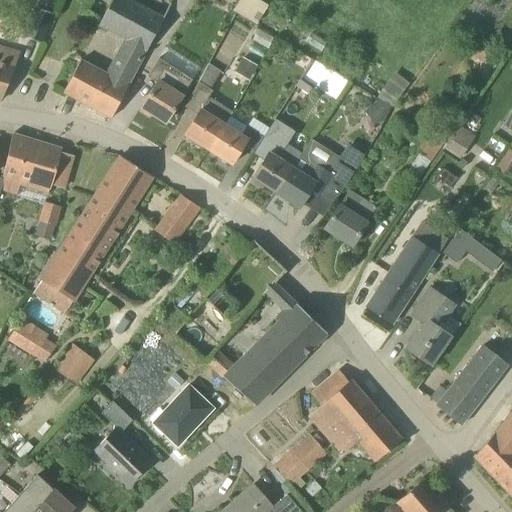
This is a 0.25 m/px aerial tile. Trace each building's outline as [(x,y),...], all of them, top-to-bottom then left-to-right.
[(164,20),(128,2),(124,0),(109,0),(96,26),(122,39),(105,75),(80,62),(63,93),(111,119),(164,20)] [(256,24),(267,4),(261,0),(237,0),(232,10),(256,24)] [(52,16),(37,9),(25,37),(40,44),(52,16)] [(18,54),(0,48),(0,100),(1,101),(14,68),(18,54)] [(242,57),(234,72),(250,80),(258,66),(242,57)] [(165,123),(182,96),(192,81),(159,59),(147,77),(157,83),(141,109),(165,123)] [(207,150),(231,110),(210,97),(213,91),(211,89),(221,72),(208,64),(185,108),(190,111),(197,115),(184,135),(207,150)] [(368,114),(384,122),(405,80),(390,72),(368,114)] [(337,75),(329,87),(339,93),(347,81),(337,75)] [(511,109),(501,125),(511,132),(511,109)] [(243,147),(251,152),(257,143),(262,136),(247,127),(246,126),(230,116),(233,112),(231,110),(207,150),(232,165),(243,147)] [(273,119),(264,137),(284,148),(294,129),(273,119)] [(474,137),(456,125),(441,148),(458,160),(474,137)] [(419,153),(431,161),(440,147),(443,143),(431,135),(427,132),(415,150),(419,153)] [(4,178),(3,178),(0,191),(1,192),(16,196),(20,182),(22,177),(51,185),(63,189),(68,171),(57,167),(61,153),(62,149),(61,149),(12,134),(3,175),(5,175),(4,178)] [(257,143),(251,152),(264,160),(252,178),(276,193),(300,155),(301,154),(287,145),(284,150),(280,148),(262,136),(257,143)] [(300,155),(276,193),(300,208),(312,188),(333,201),(332,202),(333,203),(347,181),(363,158),(347,148),(330,175),(300,155)] [(73,301),(113,239),(153,177),(120,156),(72,230),(39,281),(73,301)] [(511,183),(495,172),(485,186),(492,191),(497,184),(510,193),(511,189),(511,183)] [(352,246),(377,207),(360,197),(348,190),(339,206),(324,229),(352,246)] [(175,244),(188,224),(200,208),(181,195),(169,212),(156,232),(175,244)] [(54,225),(60,205),(45,201),(39,221),(35,235),(50,239),(54,225)] [(437,255),(412,238),(366,308),(392,325),(437,255)] [(438,256),(450,264),(456,255),(470,266),(477,257),(452,238),(438,256)] [(275,283),(264,293),(274,302),(284,292),(275,283)] [(431,365),(451,337),(459,325),(447,316),(454,307),(429,290),(412,316),(423,323),(405,348),(431,365)] [(327,334),(294,302),(284,312),(233,363),(217,349),(205,361),(220,376),(255,406),(327,334)] [(33,357),(48,334),(21,318),(7,341),(33,357)] [(76,386),(94,360),(72,344),(53,369),(76,386)] [(461,426),(494,382),(493,381),(506,364),(484,347),(436,407),(461,426)] [(348,383),(339,371),(312,394),(320,406),(308,416),(340,454),(357,440),(375,462),(388,452),(389,453),(390,451),(389,450),(402,439),(351,380),(348,383)] [(188,386),(153,424),(177,447),(213,409),(188,386)] [(129,485),(152,462),(121,432),(132,421),(111,402),(100,414),(116,428),(93,451),(106,463),(104,465),(115,475),(116,473),(129,485)] [(511,497),(511,411),(474,457),(511,497)] [(311,438),(306,432),(272,462),(292,484),(293,483),(298,478),(325,454),(319,446),(311,438)] [(0,462),(0,468),(4,472),(11,465),(3,459),(0,462)] [(71,511),(74,509),(40,477),(4,511),(71,511)] [(435,499),(421,483),(398,503),(405,511),(453,511),(439,495),(435,499)] [(301,511),(286,495),(272,508),(253,486),(223,511),(301,511)] [(301,511),(303,511),(308,509),(292,488),(287,492),(301,511)]
